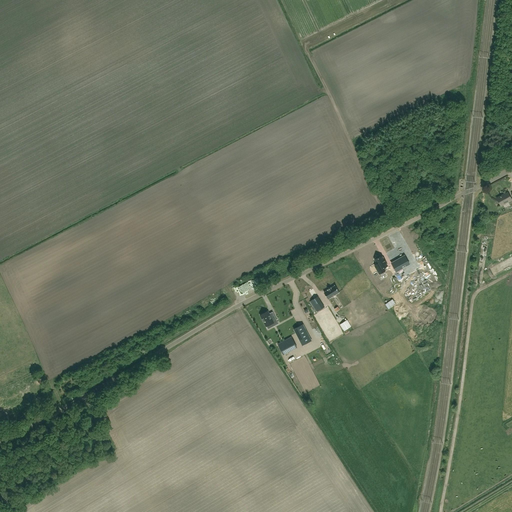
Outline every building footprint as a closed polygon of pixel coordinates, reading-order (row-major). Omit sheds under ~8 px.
[(511,208),(511,199),(508,192),(497,198),(501,206),(508,202),(511,208)] [(380,255),(375,258),(376,259),(375,259),(377,264),(375,265),(379,274),(387,270),(385,267),(388,266),(386,263),(386,262),(384,258),(383,258),(382,255),(380,256),(380,255)] [(405,255),(391,263),(396,272),(410,264),(405,255)] [(321,317),(365,295),(360,285),(324,303),(326,308),(318,312),(321,317)] [(328,290),(324,292),(328,299),(339,292),(335,285),(331,288),(328,289),(328,290)] [(318,296),(310,301),(317,312),(324,307),(318,296)] [(260,313),(269,308),(266,303),(258,309),(260,313)] [(268,311),(260,315),(266,326),(271,323),(273,327),(279,324),(275,316),(271,318),(268,311)] [(303,325),(294,329),(302,345),(311,341),(303,325)] [(9,415),(0,419),(0,425),(11,420),(9,415)]
